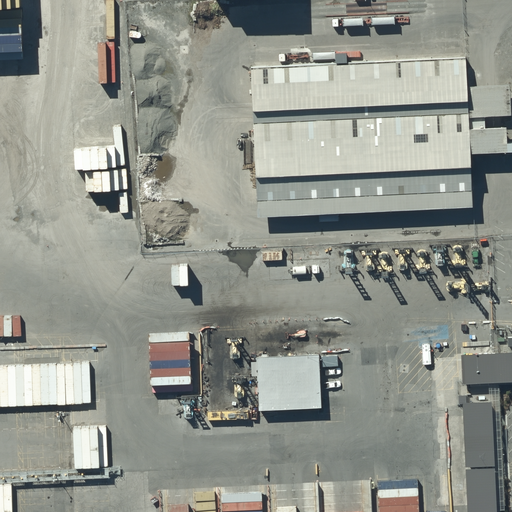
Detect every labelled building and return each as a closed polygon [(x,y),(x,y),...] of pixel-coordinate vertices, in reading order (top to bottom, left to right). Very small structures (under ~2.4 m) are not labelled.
[(457,50),(242,59),(248,201),(464,191),(457,50)] [(98,256),(50,258),(51,282),(71,281),(71,287),(78,287),(77,280),(99,280),(99,270),(107,270),(106,248),(98,249),(98,256)] [(436,332),(419,332),(419,352),(436,353),(436,351),(443,351),(443,329),(436,329),(436,332)] [(511,511),(511,355),(460,358),(461,388),(465,388),(465,405),(463,405),(466,511),(511,511)] [(320,357),(257,360),(259,413),(322,411),(320,357)] [(338,370),(322,370),(322,381),(338,380),(338,370)]
